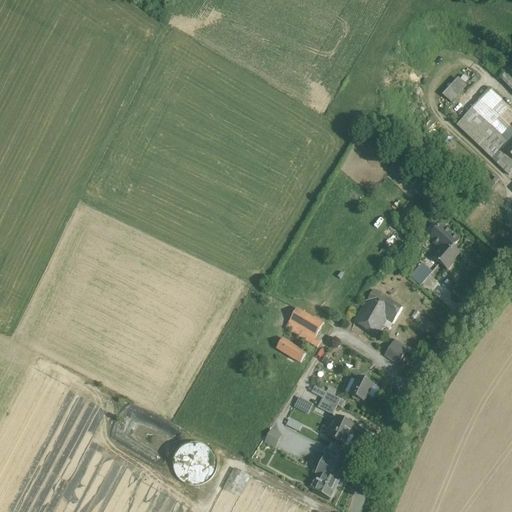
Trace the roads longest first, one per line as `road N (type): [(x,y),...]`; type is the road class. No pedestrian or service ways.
road 1 (residential): [(511,242),(402,389)]
road 2 (residential): [(402,389),(354,511)]
